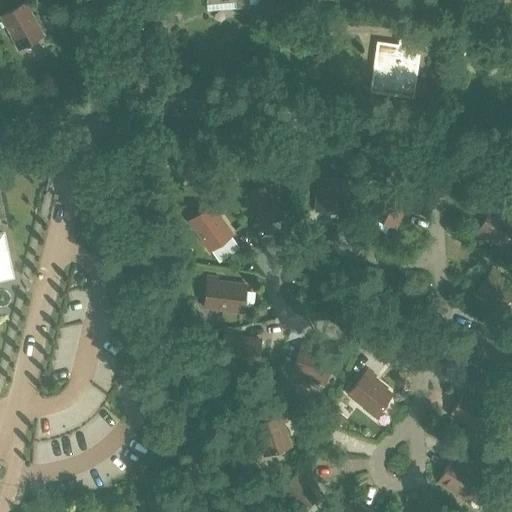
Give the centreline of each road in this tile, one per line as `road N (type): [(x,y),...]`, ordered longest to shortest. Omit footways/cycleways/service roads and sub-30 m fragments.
road 1 (unclassified): [(511,152),(101,99),(80,0)]
road 2 (track): [(213,511),(101,99)]
